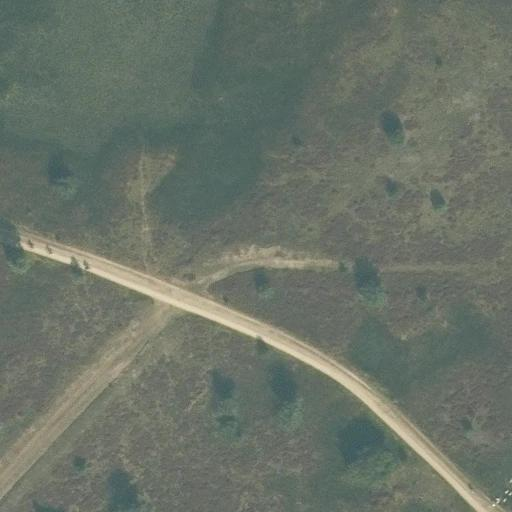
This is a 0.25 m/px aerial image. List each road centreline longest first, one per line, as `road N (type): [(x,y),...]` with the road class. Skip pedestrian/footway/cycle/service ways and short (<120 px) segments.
road 1 (track): [(181,296),(319,360),(365,391),(497,511)]
road 2 (track): [(181,296),(0,483)]
road 3 (track): [(0,232),(181,296)]
